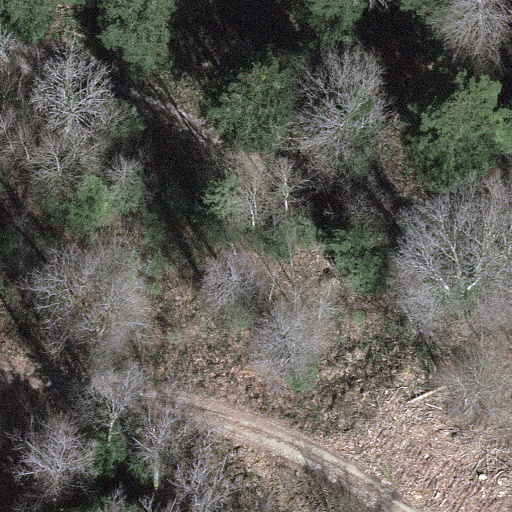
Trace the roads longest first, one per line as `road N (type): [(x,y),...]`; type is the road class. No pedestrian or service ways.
road 1 (track): [(0,43),(286,165),(511,231)]
road 2 (track): [(0,341),(64,350),(376,485),(408,511)]
